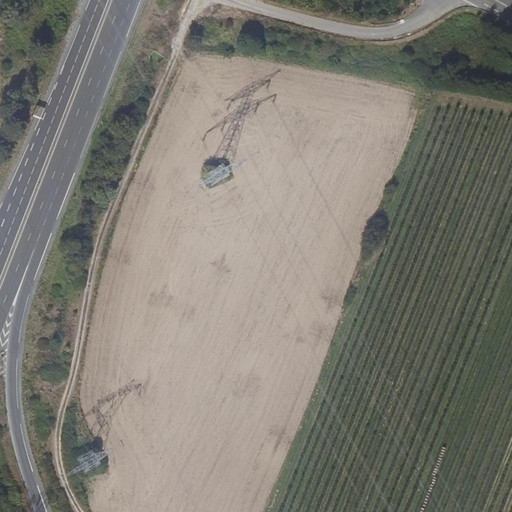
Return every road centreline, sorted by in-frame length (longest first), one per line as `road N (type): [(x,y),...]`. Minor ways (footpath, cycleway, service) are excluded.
road 1 (track): [(203,0),(106,226),(89,295),(58,443),(81,511)]
road 2 (trunk): [(43,511),(6,387),(9,322),(66,142)]
road 3 (track): [(229,0),(358,35),(410,30),(440,0)]
road 4 (primary): [(0,312),(66,142)]
road 5 (primary): [(66,142),(122,0)]
road 6 (primary): [(100,0),(46,136)]
road 7 (primary): [(46,136),(0,256)]
